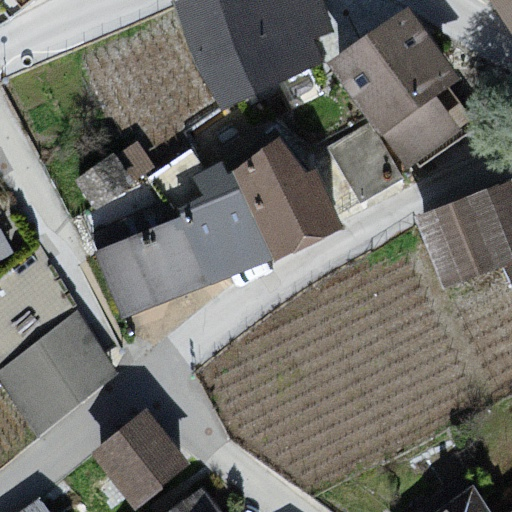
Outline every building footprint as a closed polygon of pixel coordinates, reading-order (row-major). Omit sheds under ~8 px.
[(278,0),(237,0),(181,31),(217,97),(306,49),(278,0)] [(398,19),(323,73),(384,157),(459,103),(398,19)] [(298,125),(92,232),(137,317),(342,210),(298,125)] [(434,231),(465,307),(511,287),(511,205),(510,200),(434,231)] [(0,238),(0,271),(15,262),(0,238)] [(59,511),(46,491),(12,511),(59,511)] [(209,511),(194,492),(169,511),(209,511)] [(511,511),(511,499),(494,508),(496,511),(511,511)]
